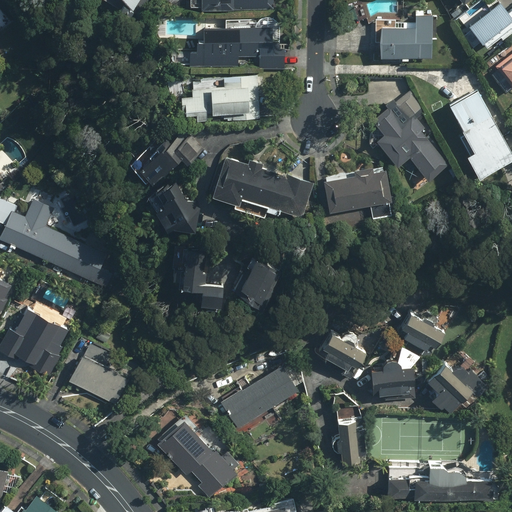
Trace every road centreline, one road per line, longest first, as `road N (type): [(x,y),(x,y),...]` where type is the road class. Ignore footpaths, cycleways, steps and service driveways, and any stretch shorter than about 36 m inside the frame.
road 1 (unknown): [(222,255),(222,226),(190,184),(200,150),(247,122),(314,124)]
road 2 (tertiary): [(0,408),(81,457),(133,511)]
road 3 (residential): [(316,0),(314,124)]
